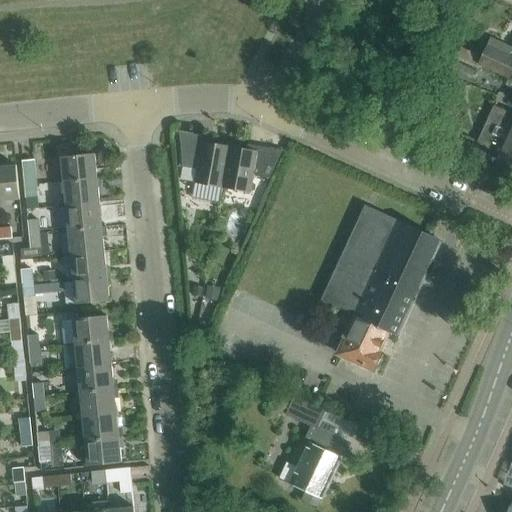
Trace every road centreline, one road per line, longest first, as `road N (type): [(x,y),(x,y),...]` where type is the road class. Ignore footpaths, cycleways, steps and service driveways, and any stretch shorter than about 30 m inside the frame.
road 1 (residential): [(176,511),(134,105)]
road 2 (residential): [(500,215),(272,111)]
road 3 (tertiary): [(442,511),(511,340)]
road 4 (residential): [(272,111),(202,98),(134,105)]
road 5 (residential): [(134,105),(0,117)]
road 6 (residential): [(272,111),(328,0)]
